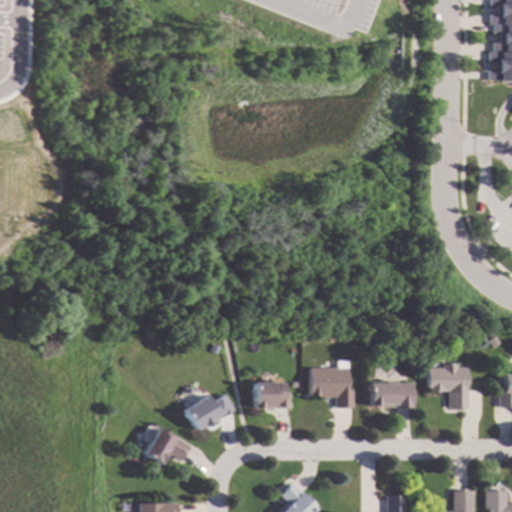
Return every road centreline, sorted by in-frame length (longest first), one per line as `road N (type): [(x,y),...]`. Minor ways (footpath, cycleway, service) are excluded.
road 1 (residential): [(450,0),(442,205),(458,253),(486,284),(511,295)]
road 2 (residential): [(511,450),(293,451),(241,455),(218,470)]
